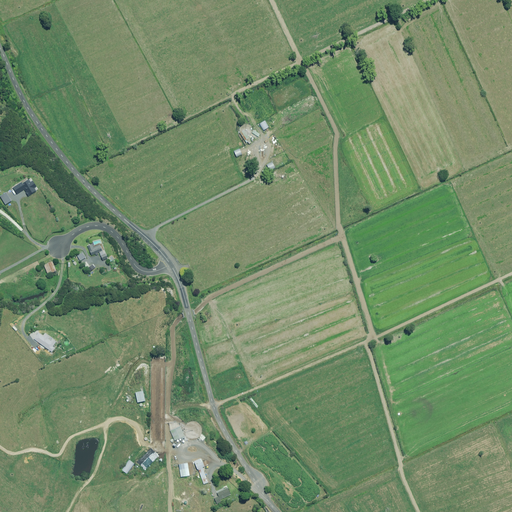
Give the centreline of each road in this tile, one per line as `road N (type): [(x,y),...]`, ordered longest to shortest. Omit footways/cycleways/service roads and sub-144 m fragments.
road 1 (unclassified): [(0,49),(56,149),(170,264)]
road 2 (unclassified): [(170,264),(211,396),(275,511)]
road 3 (residential): [(170,264),(143,271),(112,232),(96,225),(57,246)]
